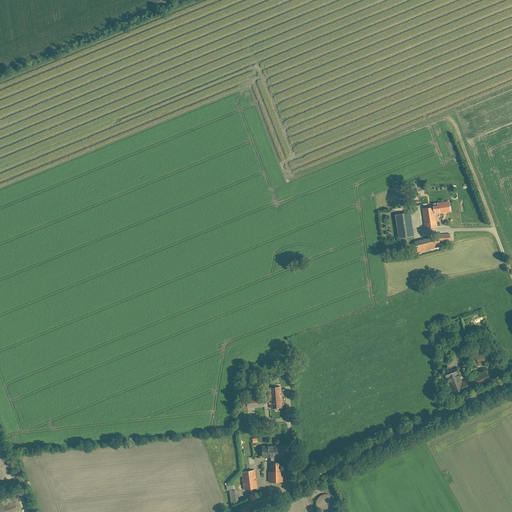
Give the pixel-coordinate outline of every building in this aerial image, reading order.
[(423,209),(425,226),(436,225),(435,214),(450,212),(449,202),(430,204),(430,208),(423,209)] [(395,217),(399,239),(413,237),(408,214),(395,217)] [(441,235),(440,243),(451,243),(452,235),(441,235)] [(414,242),(417,254),(440,249),(437,236),(414,242)] [(472,357),(476,367),(496,360),(492,350),(472,357)] [(444,371),(449,382),(461,377),(456,366),(444,371)] [(461,377),(449,382),(453,393),(472,385),(473,388),(491,381),(487,370),(462,380),(461,377)] [(267,387),(269,409),(281,408),(280,386),(267,387)] [(245,397),(245,408),(264,407),(263,396),(245,397)] [(262,445),(262,458),(277,458),(277,446),(262,445)] [(269,463),(270,483),(283,483),(283,472),(280,472),(280,463),(269,463)] [(242,471),(242,489),(255,489),(255,471),(242,471)] [(228,484),(230,503),(239,502),(237,483),(228,484)] [(315,511),(333,511),(334,511),(335,508),(335,504),(333,500),(331,498),(327,496),(324,496),(320,497),(317,499),(315,501),(314,505),(314,508),(315,511)] [(0,504),(0,511),(20,511),(21,511),(17,499),(0,504)]
